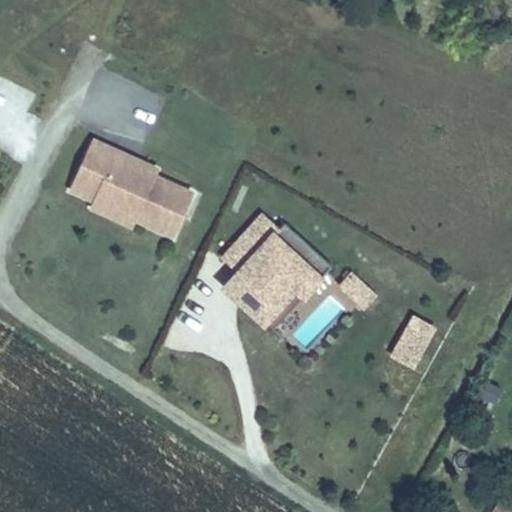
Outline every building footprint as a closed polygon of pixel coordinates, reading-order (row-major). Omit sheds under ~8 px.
[(126,154),(101,143),(79,190),(104,202),(107,195),(143,212),(140,219),(179,237),(198,195),(161,178),(123,161),(126,154)] [(164,171),(126,154),(123,161),(161,178),(164,171)] [(143,212),(107,195),(104,202),(100,209),(136,225),(140,219),(143,212)] [(268,204),(241,233),(256,247),(236,269),(224,282),(240,296),(253,282),(276,303),(294,283),(303,291),(331,261),(268,204)] [(256,247),(241,233),(221,255),(236,269),(256,247)] [(361,280),(350,269),(341,279),(352,290),(361,280)] [(372,290),(361,280),(352,290),(362,300),(372,290)] [(276,303),(253,282),(240,296),(271,325),(303,291),(294,283),(276,303)] [(415,370),(437,326),(409,312),(387,357),(415,370)] [(485,383),(480,398),(498,403),(502,388),(485,383)]
